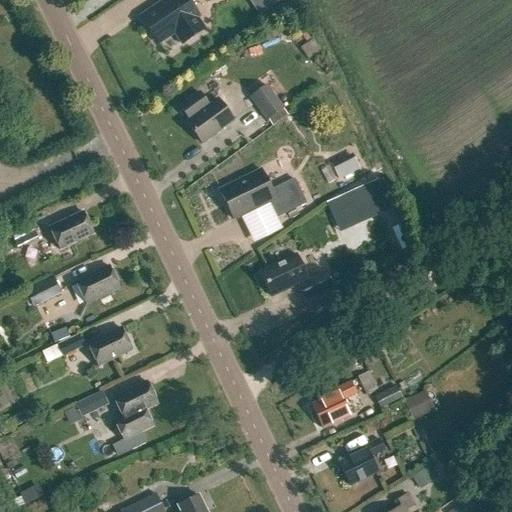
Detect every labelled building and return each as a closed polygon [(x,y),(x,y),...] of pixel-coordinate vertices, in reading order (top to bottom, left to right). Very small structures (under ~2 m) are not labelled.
[(165,0),(140,17),(158,44),(174,33),(182,44),(204,30),(196,18),(199,16),(187,0),(165,0)] [(321,54),(311,39),(298,47),(308,63),(321,54)] [(250,99),(266,121),(282,110),(266,87),(250,99)] [(186,123),(202,144),(233,121),(217,100),(208,106),(199,93),(179,108),(189,121),(186,123)] [(219,191),(233,220),(269,203),(277,218),(306,204),(294,180),(271,191),(261,171),(219,191)] [(83,213),(49,229),(59,251),(93,235),(83,213)] [(12,236),(19,251),(41,240),(34,226),(12,236)] [(242,255),(214,268),(233,308),(261,295),(242,255)] [(259,272),(272,298),(299,286),(306,301),(332,289),(325,273),(308,281),(296,255),(259,272)] [(75,283),(86,305),(119,289),(109,267),(75,283)] [(55,279),(27,293),(34,307),(62,294),(55,279)] [(131,350),(121,329),(87,345),(98,367),(131,350)] [(79,336),(57,347),(63,358),(84,347),(79,336)] [(147,373),(163,364),(158,355),(142,363),(147,373)] [(376,389),(367,371),(356,377),(365,395),(376,389)] [(114,421),(123,441),(152,426),(145,410),(157,404),(147,382),(113,399),(122,418),(114,421)] [(351,383),(336,390),(338,393),(311,406),(322,429),(350,416),(343,401),(356,394),(351,383)] [(406,393),(399,383),(389,389),(388,389),(371,400),(379,412),(396,401),(396,400),(406,393)] [(403,402),(413,421),(434,411),(424,392),(403,402)] [(94,396),(76,405),(82,416),(100,407),(94,396)] [(384,451),(378,440),(364,447),(365,450),(338,463),(349,487),(378,473),(370,458),(384,451)] [(19,494),(24,505),(42,496),(37,485),(19,494)] [(121,511),(166,511),(157,494),(121,511)] [(391,511),(404,511),(405,511),(414,506),(407,494),(397,501),(400,506),(391,511)] [(205,511),(198,496),(177,506),(180,511),(205,511)]
